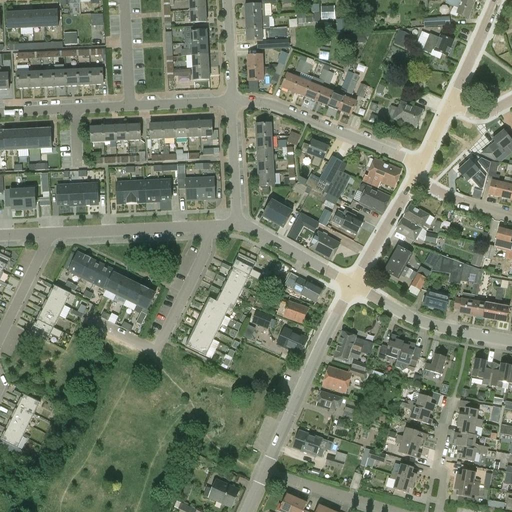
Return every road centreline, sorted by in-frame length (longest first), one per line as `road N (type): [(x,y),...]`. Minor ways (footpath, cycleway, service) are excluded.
road 1 (residential): [(0,109),(236,96)]
road 2 (residential): [(206,226),(205,253),(155,351),(86,318)]
road 3 (residential): [(262,470),(348,282)]
road 4 (residential): [(236,96),(422,161)]
road 5 (residential): [(511,341),(408,317),(348,282)]
road 6 (residential): [(206,226),(49,234)]
road 7 (residential): [(394,511),(262,470)]
road 8 (residential): [(348,282),(235,223)]
road 9 (residential): [(235,223),(236,96)]
road 10 (residential): [(348,282),(414,175)]
road 11 (residential): [(0,349),(49,234)]
